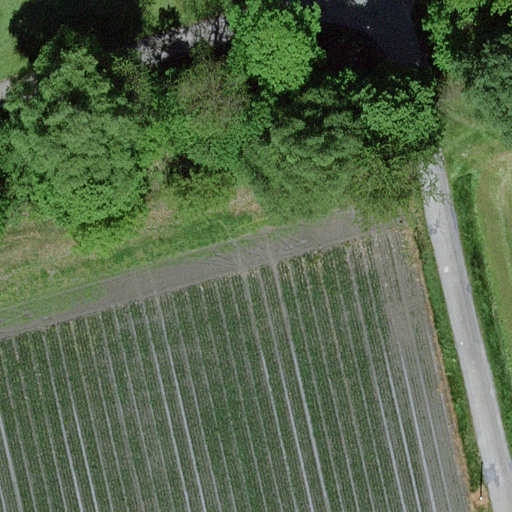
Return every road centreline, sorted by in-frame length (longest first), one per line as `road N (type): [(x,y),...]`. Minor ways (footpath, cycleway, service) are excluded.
road 1 (track): [(510,511),(393,0)]
road 2 (unclassified): [(0,90),(322,0)]
